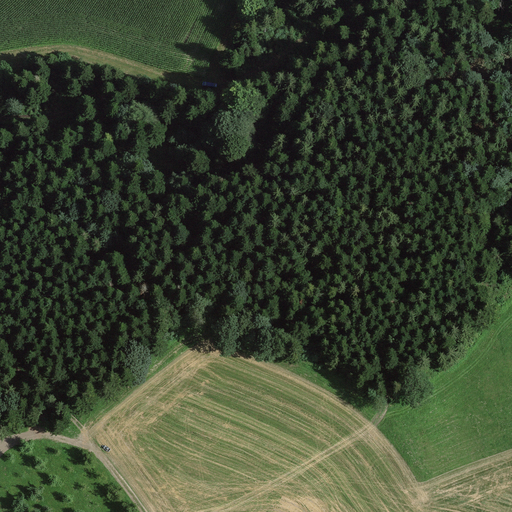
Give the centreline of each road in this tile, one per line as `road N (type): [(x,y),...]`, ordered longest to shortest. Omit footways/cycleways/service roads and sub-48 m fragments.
road 1 (track): [(0,117),(90,108),(185,125),(366,105),(511,158)]
road 2 (track): [(0,362),(81,426),(143,511)]
